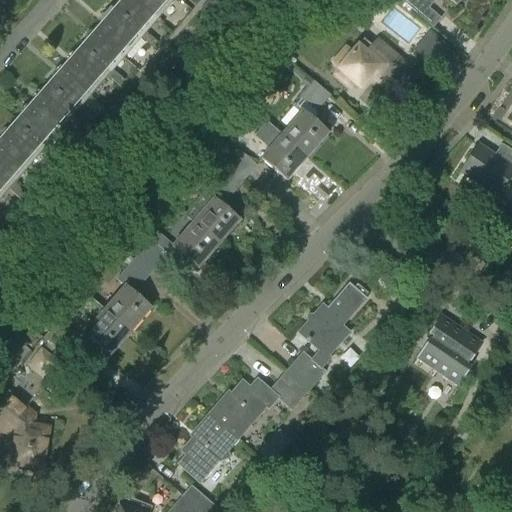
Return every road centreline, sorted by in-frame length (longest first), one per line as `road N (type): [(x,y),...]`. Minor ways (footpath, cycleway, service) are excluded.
road 1 (residential): [(73,511),(215,346),(348,215)]
road 2 (residential): [(348,215),(431,130),(511,27)]
road 3 (residential): [(348,215),(511,300)]
